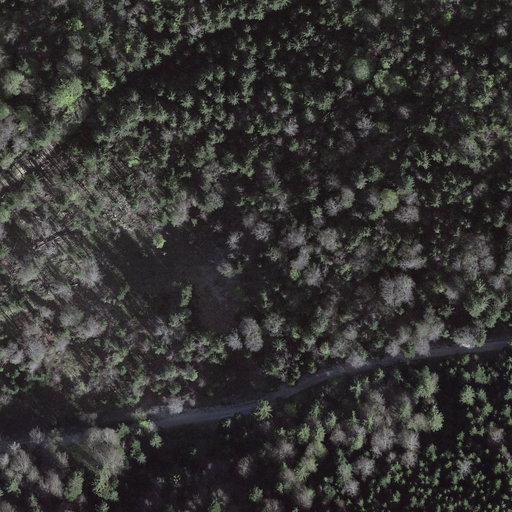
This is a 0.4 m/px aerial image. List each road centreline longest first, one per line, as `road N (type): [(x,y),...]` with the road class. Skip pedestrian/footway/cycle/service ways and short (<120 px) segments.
road 1 (track): [(511,342),(352,366),(244,408),(0,446)]
road 2 (track): [(292,0),(208,31),(150,64),(0,187)]
